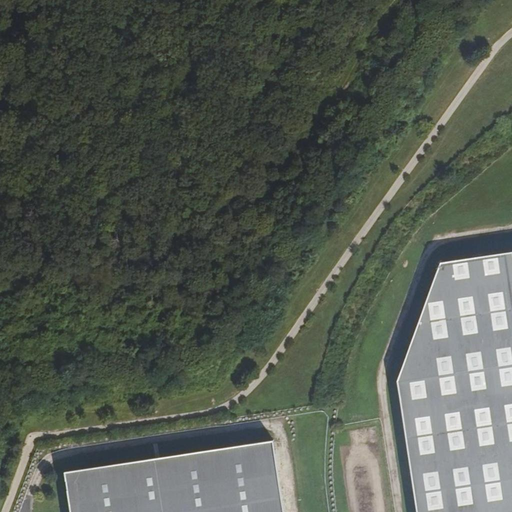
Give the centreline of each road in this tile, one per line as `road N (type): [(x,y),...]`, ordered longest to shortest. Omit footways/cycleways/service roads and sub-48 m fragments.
road 1 (track): [(0,302),(39,290),(214,312),(266,210),(395,0)]
road 2 (unclassified): [(293,511),(279,432),(264,425),(60,456),(35,476),(27,499)]
